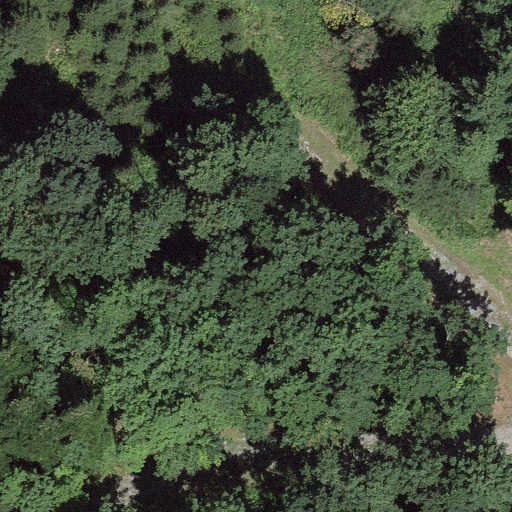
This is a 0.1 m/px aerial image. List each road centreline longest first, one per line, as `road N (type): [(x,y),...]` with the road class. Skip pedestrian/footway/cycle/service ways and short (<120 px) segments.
road 1 (track): [(511,335),(290,128),(250,0)]
road 2 (track): [(92,511),(248,452),(511,433)]
